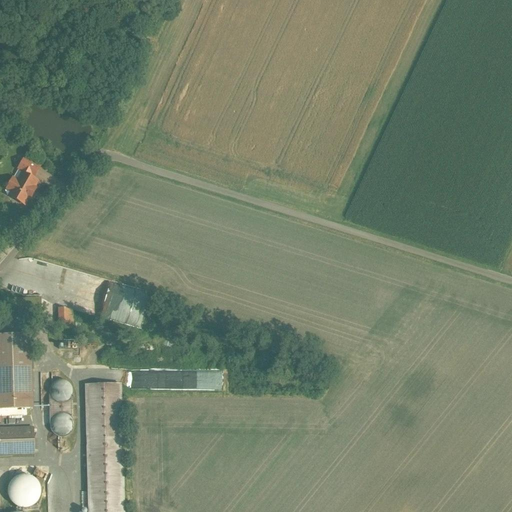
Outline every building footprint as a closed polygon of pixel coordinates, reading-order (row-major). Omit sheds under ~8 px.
[(19,168),(24,171),(33,176),(34,177),(39,168),(25,160),(19,168)] [(32,179),(33,176),(24,171),(18,182),(13,179),(8,189),(12,192),(10,197),(25,205),(28,199),(30,199),(36,189),(34,188),(38,182),(32,179)] [(41,298),(0,299),(0,312),(42,311),(41,298)] [(73,298),(59,298),(60,330),(74,330),(73,298)] [(31,338),(0,338),(0,412),(33,411),(31,338)] [(55,381),(52,386),(52,422),(55,430),(62,433),(71,432),(75,427),(75,420),(74,416),(73,396),(74,391),(74,384),(68,379),(60,379),(55,381)] [(126,511),(122,386),(85,388),(88,511),(126,511)] [(35,428),(0,428),(0,454),(35,454),(35,428)] [(37,483),(31,478),(26,477),(20,478),(13,482),(9,487),(8,491),(9,497),(10,501),(15,506),(20,509),(25,509),(31,508),(33,506),(37,502),(40,498),(41,493),(40,488),(37,483)]
